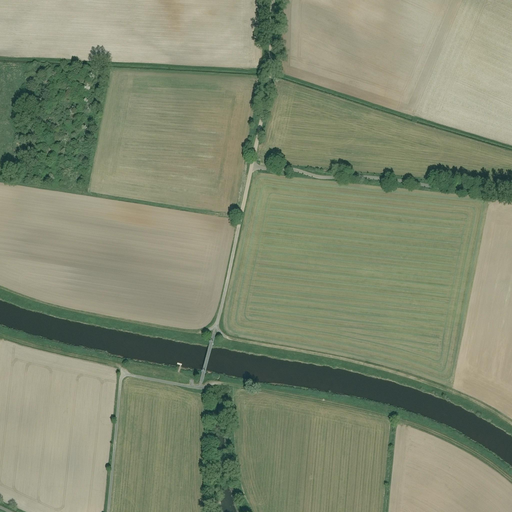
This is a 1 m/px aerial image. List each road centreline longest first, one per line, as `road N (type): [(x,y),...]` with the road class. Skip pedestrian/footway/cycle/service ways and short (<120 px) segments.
road 1 (unclassified): [(511,194),(252,168)]
road 2 (unclassified): [(252,168),(278,0)]
road 3 (unclassified): [(216,326),(252,168)]
road 4 (track): [(127,375),(0,339)]
